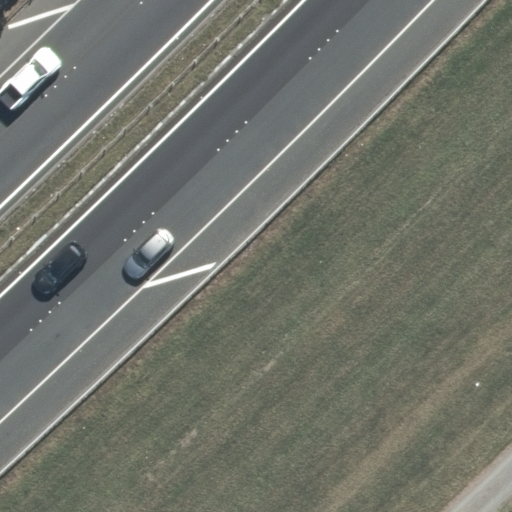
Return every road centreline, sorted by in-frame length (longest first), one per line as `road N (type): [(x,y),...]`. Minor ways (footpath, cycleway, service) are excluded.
road 1 (trunk): [(370,0),(0,365)]
road 2 (trunk): [(0,146),(146,0)]
